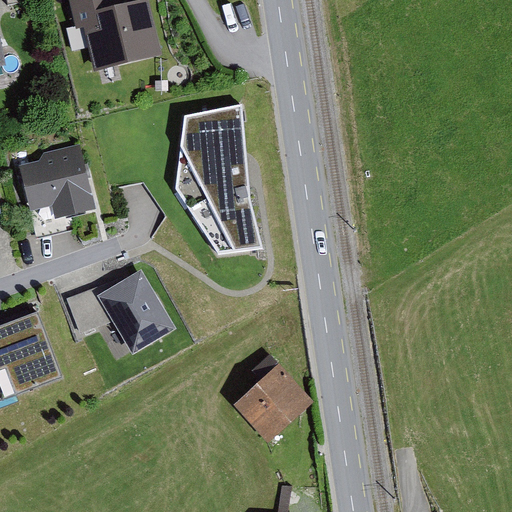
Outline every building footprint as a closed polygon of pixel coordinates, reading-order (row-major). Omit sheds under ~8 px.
[(70,0),(77,26),(84,24),(95,69),(165,53),(152,0),(70,0)] [(0,64),(9,62),(0,25),(0,64)] [(243,101),(185,112),(175,187),(219,252),(263,247),(250,192),(248,167),(243,101)] [(40,159),(21,163),(38,238),(75,230),(73,219),(100,213),(81,143),(44,152),(40,159)] [(97,286),(66,298),(80,333),(113,321),(133,351),(177,326),(142,267),(99,292),(97,286)] [(37,310),(0,323),(0,367),(6,365),(15,391),(61,374),(37,310)] [(260,376),(232,401),(268,441),(314,401),(271,353),(253,368),(260,376)] [(278,511),(288,511),(292,485),(282,485),(278,511)]
